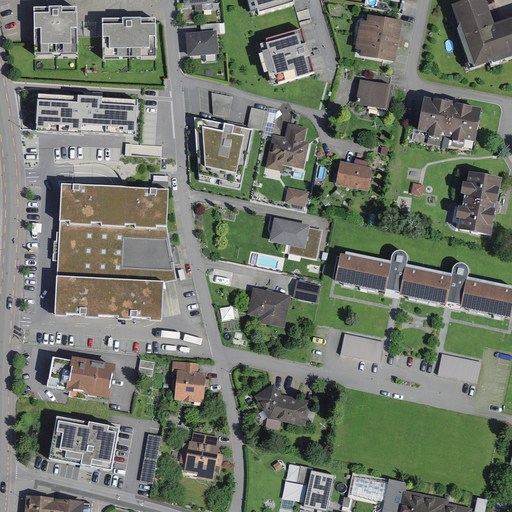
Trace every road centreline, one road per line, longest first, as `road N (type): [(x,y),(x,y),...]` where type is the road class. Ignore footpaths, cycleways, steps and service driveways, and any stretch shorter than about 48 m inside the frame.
road 1 (primary): [(0,91),(12,229),(2,467)]
road 2 (residential): [(219,354),(185,212),(170,0)]
road 3 (residential): [(219,354),(511,420)]
road 4 (residential): [(1,477),(159,511)]
road 5 (residential): [(236,511),(240,452),(219,354)]
